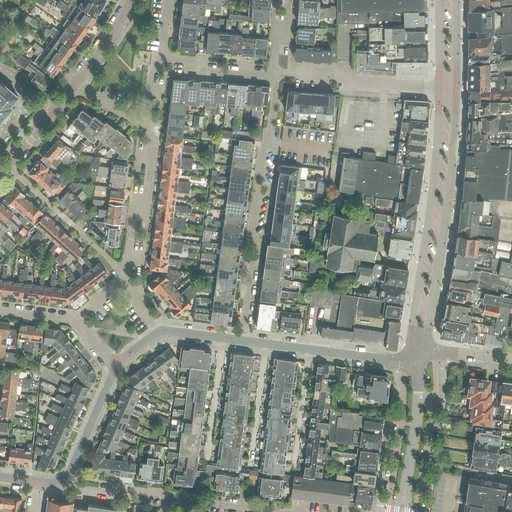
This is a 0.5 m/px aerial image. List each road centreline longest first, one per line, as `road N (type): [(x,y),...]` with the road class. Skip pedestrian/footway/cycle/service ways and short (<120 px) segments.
road 1 (tertiary): [(439,87),(411,357)]
road 2 (residential): [(242,341),(274,74)]
road 3 (tertiary): [(426,354),(455,88)]
road 4 (residential): [(411,357),(242,341)]
road 5 (residential): [(124,273),(6,166)]
road 6 (residential): [(124,273),(134,215),(145,198),(153,134),(145,123)]
road 7 (residential): [(411,357),(386,511)]
road 8 (residential): [(415,511),(432,406),(417,393)]
road 9 (residential): [(67,476),(116,366)]
